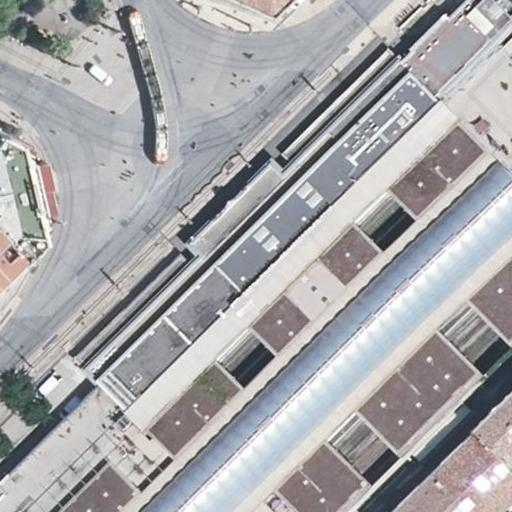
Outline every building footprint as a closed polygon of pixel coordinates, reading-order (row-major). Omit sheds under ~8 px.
[(491,381),(511,359),(511,173),(453,115),(440,101),(502,39),(511,29),(511,0),(469,0),(290,178),(278,165),(233,209),(196,247),(202,252),(208,259),(200,266),(92,371),(107,388),(0,493),(0,511),(375,511),(422,465),(440,447),(475,413),(487,401),(479,393),(491,381)] [(257,0),(277,8),(285,0),(257,0)] [(0,243),(14,258),(16,255),(30,243),(31,241),(30,234),(9,146),(7,140),(0,136),(0,243)] [(50,223),(34,154),(7,140),(9,146),(30,234),(31,241),(50,223)] [(0,271),(14,258),(0,243),(0,271)] [(511,466),(511,412),(509,416),(486,439),(511,466)] [(511,511),(511,466),(486,439),(461,463),(442,483),(470,511),(511,511)] [(470,511),(442,483),(423,502),(412,511),(470,511)]
